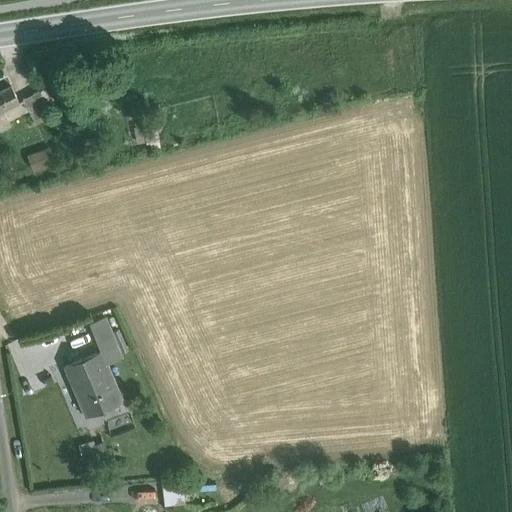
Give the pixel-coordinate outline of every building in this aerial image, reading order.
[(0,120),(8,116),(4,108),(19,101),(11,85),(0,89),(0,120)] [(40,88),(23,97),(32,116),(49,107),(40,88)] [(91,92),(80,98),(86,110),(97,104),(91,92)] [(80,98),(70,104),(76,115),(86,110),(80,98)] [(156,120),(143,122),(146,141),(159,138),(156,120)] [(101,349),(63,363),(75,389),(113,373),(108,362),(121,356),(104,315),(89,321),(101,349)] [(113,373),(75,389),(86,415),(124,400),(113,373)] [(183,480),(162,482),(165,504),(185,502),(183,480)]
